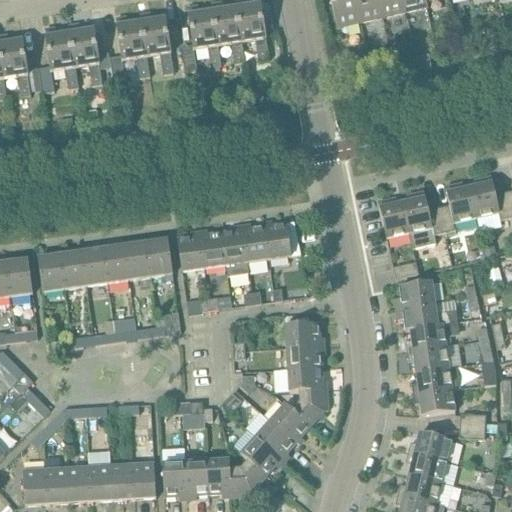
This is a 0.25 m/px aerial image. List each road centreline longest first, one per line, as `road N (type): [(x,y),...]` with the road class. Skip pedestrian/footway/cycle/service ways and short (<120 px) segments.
road 1 (unclassified): [(336,511),(367,396),(333,188)]
road 2 (unclassified): [(333,188),(296,0)]
road 3 (residential): [(333,188),(511,151)]
